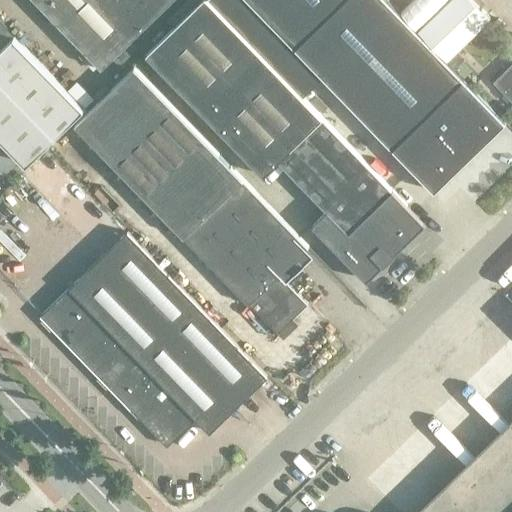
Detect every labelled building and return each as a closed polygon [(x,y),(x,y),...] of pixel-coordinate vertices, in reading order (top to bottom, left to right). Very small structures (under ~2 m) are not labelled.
[(36,0),(102,67),(170,0),(36,0)] [(328,210),(313,224),(366,280),(410,237),(425,223),(392,189),(322,117),(209,0),(201,0),(146,53),(263,175),(279,159),(328,210)] [(211,0),(275,66),(295,46),(434,191),(505,122),(387,0),(211,0)] [(448,0),(418,30),(447,60),(490,17),(473,0),(448,0)] [(0,136),(26,163),(84,107),(6,28),(0,33),(0,136)] [(511,63),(494,81),(511,99),(511,63)] [(309,246),(134,66),(75,123),(183,235),(283,338),(298,324),(293,318),(308,303),(279,274),(309,246)] [(110,214),(50,152),(0,200),(0,272),(24,297),(84,239),(110,214)] [(210,431),(267,376),(127,231),(41,314),(167,445),(196,417),(210,431)] [(511,511),(511,431),(430,511),(429,510),(426,511),(511,511)]
